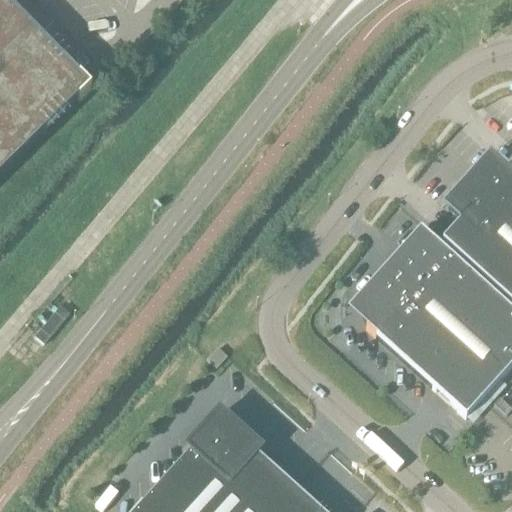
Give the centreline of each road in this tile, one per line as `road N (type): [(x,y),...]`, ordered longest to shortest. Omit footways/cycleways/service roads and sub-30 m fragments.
road 1 (unclassified): [(445,511),(282,363),(272,332),(275,296),(460,76),(511,56)]
road 2 (primary): [(0,440),(359,0)]
